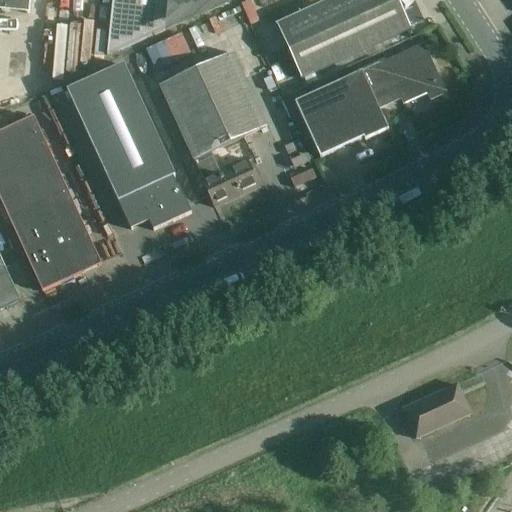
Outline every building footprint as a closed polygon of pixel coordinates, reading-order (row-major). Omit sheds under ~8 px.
[(0,0),(0,12),(28,15),(30,0),(0,0)] [(112,0),(106,56),(228,3),(227,0),(112,0)] [(410,31),(409,27),(396,0),(332,0),(275,26),(300,81),(410,31)] [(383,61),(361,71),(373,98),(382,95),(395,89),(400,101),(403,106),(426,96),(429,103),(446,95),(423,45),(384,63),(383,61)] [(219,171),(211,155),(267,130),(232,55),(159,89),(215,211),(260,191),(246,159),(219,171)] [(123,66),(66,92),(131,232),(149,224),(153,233),(191,215),(179,188),(177,189),(173,179),(175,178),(123,66)] [(338,84),(295,104),(320,160),(363,140),(364,142),(379,135),(388,131),(379,111),(378,109),(380,108),(383,98),(382,95),(373,98),(361,71),(360,71),(337,82),(338,84)] [(33,119),(0,134),(0,203),(42,294),(101,267),(33,119)] [(0,312),(20,304),(0,259),(0,312)] [(457,386),(401,411),(415,442),(471,416),(457,386)]
